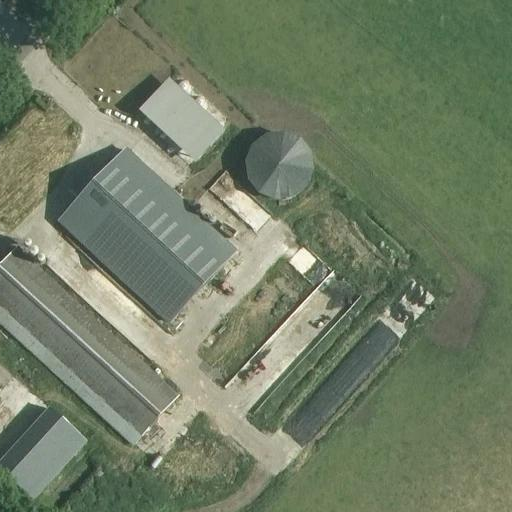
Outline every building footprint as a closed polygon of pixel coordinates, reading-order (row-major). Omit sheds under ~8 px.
[(224,150),(169,95),(132,132),(186,187),(224,150)] [(276,204),(293,203),(308,191),(315,175),(313,157),(302,143),(285,136),(267,139),(253,149),(246,165),(249,183),(260,197),(276,204)] [(168,326),(236,254),(127,152),(59,224),(168,326)] [(0,158),(0,177),(9,170),(0,158)] [(0,309),(143,441),(181,400),(16,248),(0,266),(0,309)] [(82,296),(97,275),(83,265),(68,287),(82,296)] [(363,382),(437,310),(415,288),(341,360),(363,382)] [(254,368),(276,391),(353,317),(331,294),(254,368)] [(0,334),(37,368),(46,358),(0,317),(0,334)] [(244,458),(277,487),(360,393),(342,377),(272,455),(258,443),(244,458)] [(0,403),(0,424),(8,430),(25,406),(7,394),(0,403)] [(0,471),(36,503),(88,443),(50,410),(0,466),(0,471)]
